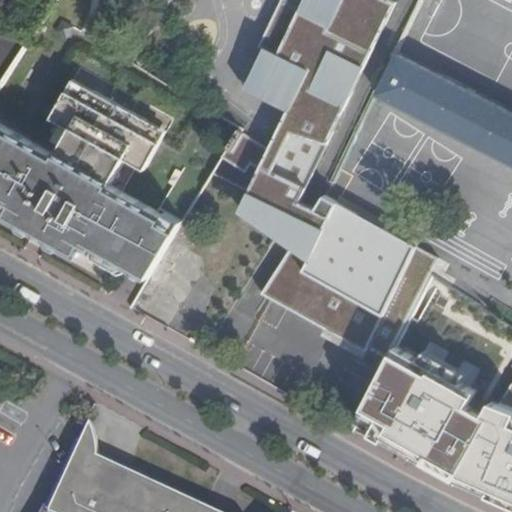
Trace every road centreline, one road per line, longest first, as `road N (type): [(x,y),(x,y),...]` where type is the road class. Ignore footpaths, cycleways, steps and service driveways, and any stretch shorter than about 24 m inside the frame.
road 1 (primary): [(445,511),(0,261)]
road 2 (primary): [(0,317),(353,511)]
